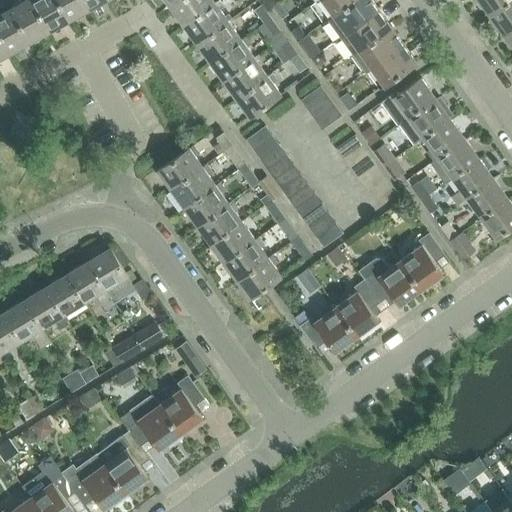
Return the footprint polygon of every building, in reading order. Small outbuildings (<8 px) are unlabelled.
[(31,0),(23,0),(10,8),(29,42),(49,31),(31,0)] [(56,0),(31,0),(49,31),(68,20),(56,0)] [(56,0),(68,20),(88,9),(82,0),(56,0)] [(82,0),(88,9),(104,0),(82,0)] [(179,0),(170,7),(183,25),(214,2),(212,0),(179,0)] [(217,0),(214,2),(183,25),(196,43),(227,20),(220,10),(224,7),(218,0),(217,0)] [(314,0),(327,18),(351,0),(314,0)] [(351,0),(327,18),(340,35),(378,8),(371,0),(351,0)] [(478,0),(488,14),(507,0),(478,0)] [(511,0),(507,0),(488,14),(503,34),(511,27),(511,0)] [(253,9),(263,22),(271,16),(261,3),(253,9)] [(10,8),(0,13),(0,36),(9,53),(29,42),(10,8)] [(340,35),(353,53),(390,25),(378,8),(340,35)] [(271,16),(263,22),(273,35),(281,30),(271,16)] [(196,43),(209,61),(241,39),(227,20),(196,43)] [(298,24),(291,30),(298,39),(305,34),(298,24)] [(353,53),(365,70),(403,43),(390,25),(353,53)] [(511,27),(503,34),(511,46),(511,27)] [(241,39),(209,61),(222,79),(254,57),(247,47),(252,44),(245,35),(241,39)] [(0,36),(0,58),(9,53),(0,36)] [(280,45),(290,58),(297,52),(288,39),(280,45)] [(403,43),(365,70),(378,88),(416,61),(403,43)] [(318,51),(310,57),(316,64),(323,59),(318,51)] [(297,52),(290,58),(299,71),(307,66),(297,52)] [(222,79),(236,98),(267,75),(254,57),(222,79)] [(267,75),(236,98),(249,116),(281,94),(273,83),(277,79),(272,71),(267,75)] [(391,94),(381,102),(397,125),(398,124),(408,117),(422,107),(435,97),(420,77),(393,97),(391,94)] [(299,99),(307,110),(327,96),(319,85),(299,99)] [(348,91),(340,97),(349,110),(357,104),(348,91)] [(307,110),(313,119),(333,105),(327,96),(307,110)] [(408,117),(398,124),(413,144),(422,137),(437,127),(450,117),(435,97),(422,107),(408,117)] [(333,105),(313,119),(320,129),(340,114),(333,105)] [(437,127),(422,137),(431,148),(426,152),(433,161),(437,157),(451,147),(464,137),(450,117),(437,127)] [(245,139),(252,149),(272,135),(264,124),(245,139)] [(370,125),(361,132),(370,144),(379,137),(370,125)] [(215,137),(224,149),(232,143),(223,131),(215,137)] [(335,148),(343,158),(362,143),(355,133),(335,148)] [(252,149),(259,159),(279,145),(272,135),(252,149)] [(437,157),(452,177),(479,157),(464,137),(437,157)] [(374,150),(384,164),(396,156),(384,142),(374,150)] [(224,149),(237,167),(245,161),(232,143),(224,149)] [(343,158),(350,167),(369,153),(362,143),(343,158)] [(173,158),(156,170),(170,189),(186,177),(202,166),(195,156),(199,153),(192,144),(188,147),(173,158)] [(259,159),(266,168),(286,154),(279,145),(259,159)] [(350,167),(357,177),(376,163),(369,153),(350,167)] [(266,168),(273,178),(293,164),(286,154),(266,168)] [(396,156),(384,164),(396,179),(407,171),(396,156)] [(452,177),(461,190),(451,197),(457,205),(467,198),(466,197),(494,177),(479,157),(452,177)] [(237,167),(251,185),(258,179),(245,161),(237,167)] [(186,177),(170,189),(183,207),(199,195),(215,184),(208,174),(212,171),(206,162),(202,166),(186,177)] [(357,177),(364,187),(383,173),(376,163),(357,177)] [(273,178),(280,187),(300,173),(293,164),(273,178)] [(280,187),(288,197),(307,183),(300,173),(280,187)] [(364,187),(371,197),(391,183),(383,173),(364,187)] [(265,175),(259,180),(267,191),(271,197),(272,199),(279,194),(272,184),(265,175)] [(466,197),(467,198),(481,217),(508,197),(494,177),(466,197)] [(412,185),(421,198),(429,193),(419,179),(412,185)] [(199,195),(183,207),(196,225),(213,213),(228,202),(221,193),(225,190),(219,181),(215,184),(199,195)] [(288,197),(295,207),(314,193),(307,183),(288,197)] [(391,183),(371,197),(378,206),(398,192),(391,183)] [(295,207),(302,217),(321,202),(314,193),(295,207)] [(429,193),(421,198),(431,211),(438,206),(429,193)] [(263,203),(277,221),(285,215),(272,199),(271,197),(263,203)] [(511,202),(508,197),(481,217),(496,238),(511,226),(511,202)] [(213,213),(196,225),(209,244),(226,232),(241,220),(235,211),(239,208),(232,199),(228,202),(213,213)] [(302,217),(309,227),(329,212),(321,202),(302,217)] [(309,227),(316,236),(336,222),(329,212),(309,227)] [(277,221),(290,239),(298,234),(285,215),(277,221)] [(209,244),(222,262),(255,238),(241,220),(209,244)] [(441,227),(450,240),(457,235),(449,221),(441,227)] [(336,222),(316,236),(323,246),(343,232),(336,222)] [(422,244),(400,260),(421,289),(443,273),(435,261),(445,254),(429,232),(419,239),(422,244)] [(457,235),(450,240),(464,259),(476,250),(462,232),(457,235)] [(298,234),(290,239),(305,259),(313,254),(298,234)] [(239,250),(222,262),(235,280),(268,257),(261,248),(265,245),(259,235),(255,238),(239,250)] [(109,248),(87,261),(112,301),(134,288),(130,282),(109,248)] [(337,248),(327,255),(335,265),(345,259),(337,248)] [(268,257),(235,280),(249,299),(262,290),(281,276),(274,265),(278,262),(272,254),(268,257)] [(375,257),(358,270),(364,279),(380,301),(390,294),(399,305),(421,289),(400,260),(389,268),(382,258),(375,257)] [(87,261),(66,274),(84,302),(97,295),(104,306),(112,301),(87,261)] [(306,269),(296,277),(308,293),(318,285),(306,269)] [(66,274),(45,287),(63,315),(84,302),(66,274)] [(358,291),(335,307),(356,336),(378,320),(370,309),(380,301),(364,279),(354,286),(358,291)] [(45,287),(24,299),(39,324),(42,328),(54,320),(60,329),(68,324),(63,315),(45,287)] [(24,299),(3,312),(20,341),(33,334),(34,336),(40,348),(49,343),(43,331),(42,328),(24,299)] [(356,336),(335,307),(313,323),(304,310),(294,317),(316,348),(325,341),(333,352),(356,336)] [(3,312),(0,314),(0,353),(20,341),(3,312)] [(165,319),(157,324),(160,329),(164,335),(173,331),(165,319)] [(135,333),(144,349),(165,336),(164,335),(160,329),(157,324),(155,321),(135,333)] [(175,347),(195,376),(207,368),(187,339),(175,347)] [(122,340),(112,346),(121,360),(130,355),(122,340)] [(121,360),(112,346),(105,350),(113,365),(121,360)] [(77,368),(69,373),(78,389),(87,383),(77,368)] [(78,389),(69,373),(63,377),(72,392),(78,389)] [(181,388),(159,404),(181,433),(203,417),(194,405),(204,398),(187,375),(177,382),(181,388)] [(101,397),(94,386),(80,394),(88,405),(101,397)] [(35,393),(27,399),(35,413),(44,408),(35,393)] [(120,417),(129,429),(140,444),(150,437),(158,449),(181,433),(159,404),(152,393),(146,397),(120,417)] [(35,413),(27,399),(20,403),(29,417),(35,413)] [(44,413),(30,424),(40,436),(53,427),(44,413)] [(18,415),(10,420),(15,426),(22,422),(18,415)] [(28,428),(19,435),(23,440),(30,442),(35,438),(28,428)] [(129,429),(96,452),(126,493),(148,477),(139,465),(150,458),(140,444),(129,429)] [(9,438),(0,444),(0,455),(4,461),(18,451),(9,438)] [(72,460),(59,470),(69,483),(75,492),(85,505),(96,498),(104,509),(126,493),(96,452),(76,466),(72,460)] [(21,485),(31,498),(40,511),(71,511),(73,511),(65,499),(75,492),(69,483),(59,470),(49,456),(38,464),(42,470),(21,485)] [(444,462),(435,468),(452,492),(459,487),(452,477),(454,475),(444,462)] [(425,479),(420,483),(424,488),(429,484),(425,479)] [(503,487),(485,500),(494,511),(511,511),(511,499),(503,487)] [(7,511),(5,509),(0,511),(40,511),(31,498),(10,511),(7,511)] [(485,500),(468,511),(494,511),(485,500)]
